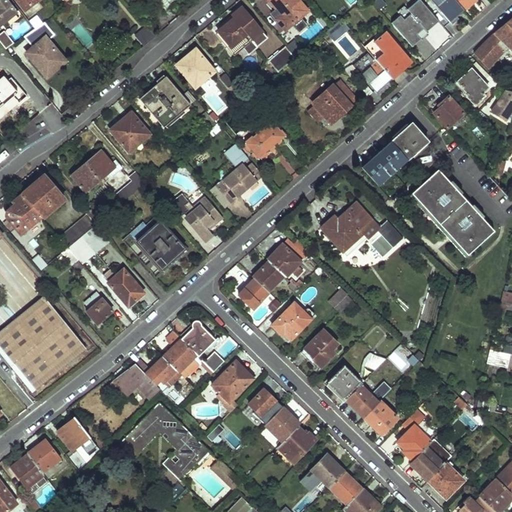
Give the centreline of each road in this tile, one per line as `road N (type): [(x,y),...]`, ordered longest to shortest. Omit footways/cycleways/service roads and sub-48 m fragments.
road 1 (residential): [(197,284),(511,1)]
road 2 (residential): [(427,511),(197,284)]
road 3 (residential): [(0,178),(217,0)]
road 4 (residential): [(0,445),(197,284)]
